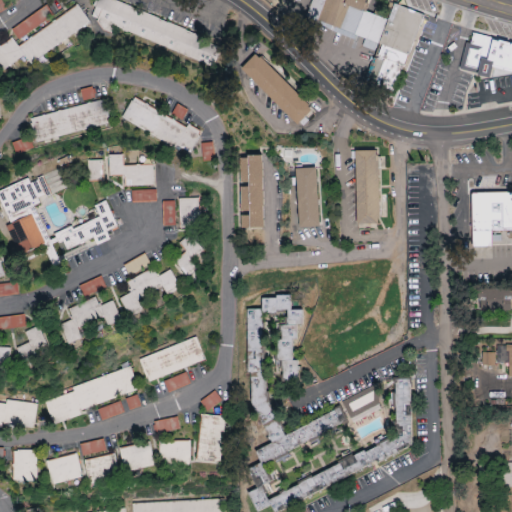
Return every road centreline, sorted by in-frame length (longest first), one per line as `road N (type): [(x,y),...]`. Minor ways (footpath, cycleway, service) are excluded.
road 1 (residential): [(37,0),(0,29),(10,511)]
road 2 (residential): [(226,263),(223,153),(207,116),(176,87),(135,76),(61,88),(16,117),(0,142)]
road 3 (residential): [(439,134),(450,511)]
road 4 (residential): [(0,438),(85,434),(204,392),(223,374),(228,355),(226,263)]
road 5 (residential): [(0,306),(61,287),(145,235)]
road 6 (tertiary): [(238,0),(351,104)]
